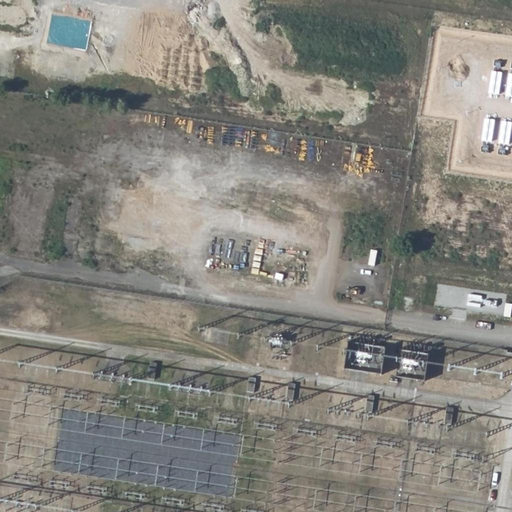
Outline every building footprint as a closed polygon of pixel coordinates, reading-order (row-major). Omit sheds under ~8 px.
[(156,363),(148,361),(145,377),(153,379),(156,363)] [(256,378),(247,376),(244,391),(253,393),(256,378)] [(294,384),(286,383),(283,399),(291,400),(294,384)] [(373,395),(365,394),(363,412),(370,413),(373,395)] [(452,407),(444,406),(442,424),(449,426),(452,407)]
